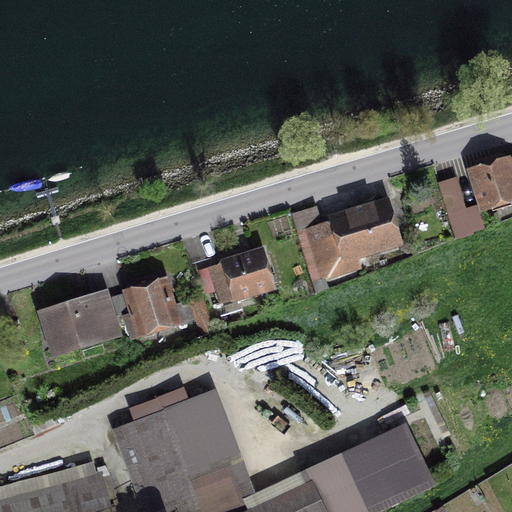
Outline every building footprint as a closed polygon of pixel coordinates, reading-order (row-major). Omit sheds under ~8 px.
[(511,161),(469,175),(483,219),(511,209),(511,161)] [(320,210),(294,219),(317,288),(406,259),(387,204),(325,225),(320,210)] [(466,207),(447,212),(454,237),(473,232),(466,207)] [(201,273),(203,277),(214,312),(277,292),(264,253),(201,273)] [(168,281),(124,296),(141,346),(204,324),(195,300),(177,306),(168,281)] [(109,296),(39,318),(52,362),(122,340),(109,296)] [(244,495),(254,490),(215,391),(113,431),(145,511),(186,511),(241,487),(244,495)] [(241,487),(186,511),(374,511),(435,484),(407,421),(254,490),(244,495),(241,487)] [(113,511),(99,464),(0,491),(0,511),(113,511)]
